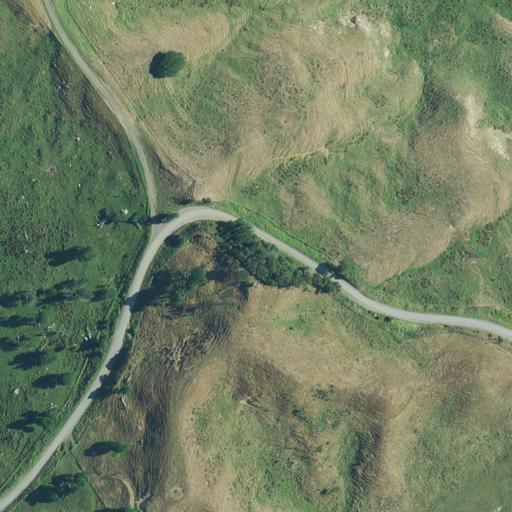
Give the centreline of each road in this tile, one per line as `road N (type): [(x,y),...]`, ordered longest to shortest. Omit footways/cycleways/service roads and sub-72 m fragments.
road 1 (unclassified): [(511,335),(380,308),(288,247),(223,216),(184,219),(154,249)]
road 2 (unclassified): [(154,249),(102,376),(0,507)]
road 3 (unclassified): [(154,249),(144,163),(48,0)]
